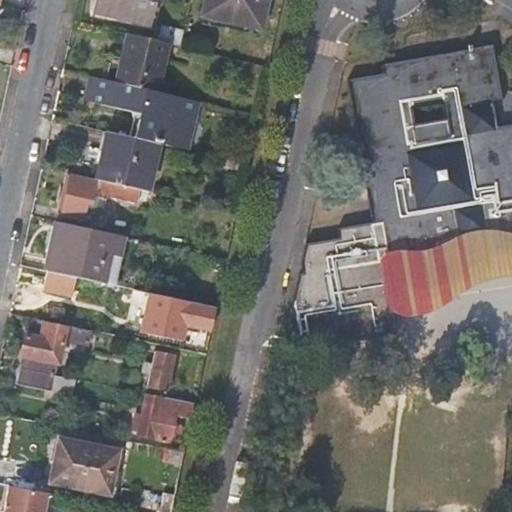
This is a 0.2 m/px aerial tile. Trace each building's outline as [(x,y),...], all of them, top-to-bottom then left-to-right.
[(149,23),(154,0),(100,0),(97,11),(149,23)] [(263,27),(269,0),(208,0),(205,14),(263,27)] [(165,27),(162,40),(171,43),(182,46),(185,32),(165,27)] [(131,34),(119,82),(159,92),(171,43),(162,40),(131,34)] [(303,266),(305,275),(301,276),(290,317),(283,355),(394,336),(391,317),(382,264),(461,250),(459,239),(484,235),(487,253),(511,248),(511,129),(497,132),(493,106),(503,104),(501,95),(493,48),(384,67),(386,76),(350,82),(375,226),(340,232),(342,242),(307,248),(303,266)] [(141,114),(137,136),(161,142),(187,148),(198,101),(159,92),(119,82),(95,77),(90,102),(141,114)] [(150,191),(161,142),(137,136),(110,131),(99,179),(148,190),(150,191)] [(146,200),(148,190),(99,179),(74,174),(65,213),(84,217),(88,203),(92,204),(95,193),(137,203),(138,199),(146,200)] [(122,256),(127,236),(59,221),(47,270),(70,275),(105,283),(112,253),(122,256)] [(382,264),(391,317),(402,325),(406,327),(412,327),(420,327),(429,325),(438,321),(461,304),(469,298),(476,294),(485,290),(494,287),(504,285),(511,285),(511,248),(487,253),(484,235),(459,239),(461,250),(382,264)] [(66,294),(70,275),(47,270),(42,268),(38,288),(66,294)] [(202,318),(215,322),(218,308),(166,296),(163,313),(155,311),(150,334),(185,341),(188,327),(199,329),(202,318)] [(89,344),(92,330),(40,319),(37,336),(28,334),(23,357),(25,357),(22,367),(58,374),(65,339),(89,344)] [(183,392),(190,359),(158,352),(155,364),(145,362),(143,373),(153,374),(150,387),(169,391),(171,390),(183,392)] [(74,396),(77,378),(58,374),(22,367),(19,383),(55,390),(55,392),(74,396)] [(178,415),(194,419),(195,414),(197,403),(148,393),(143,414),(137,413),(132,432),(159,437),(158,440),(172,442),(178,415)] [(111,494),(121,451),(61,439),(52,481),(111,494)] [(46,511),(50,494),(10,487),(5,511),(46,511)]
